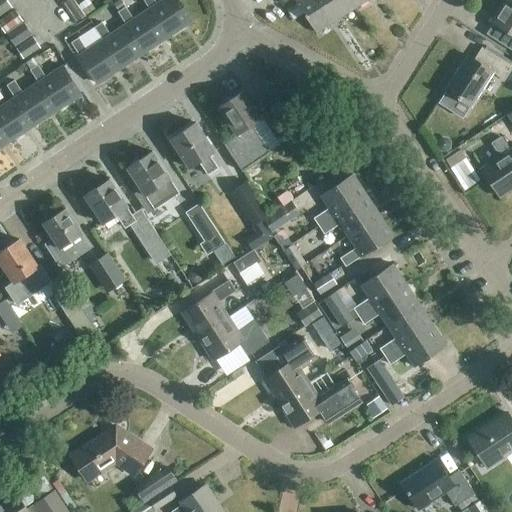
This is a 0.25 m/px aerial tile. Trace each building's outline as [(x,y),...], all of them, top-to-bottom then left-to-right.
[(0,0),(0,15),(10,9),(4,0),(0,0)] [(77,5),(73,0),(67,0),(63,3),(76,22),(84,16),(81,11),(77,5)] [(87,0),(84,0),(77,5),(81,11),(84,16),(94,9),(87,0)] [(119,0),(117,0),(112,4),(117,12),(122,9),(125,7),(119,0)] [(149,9),(168,37),(192,21),(177,0),(161,0),(156,4),(153,0),(142,0),(149,9)] [(335,20),(322,0),(294,0),(315,33),(335,20)] [(350,0),(322,0),(335,20),(355,7),(350,0)] [(489,21),(493,23),(486,34),(511,50),(511,1),(509,0),(507,0),(493,23),(490,20),(489,21)] [(149,9),(133,19),(125,7),(122,9),(117,12),(125,24),(126,24),(145,53),(168,37),(149,9)] [(8,28),(19,21),(14,14),(4,22),(8,28)] [(126,24),(125,24),(109,35),(101,23),(94,28),(102,40),(102,39),(121,68),(145,53),(126,24)] [(15,46),(30,36),(22,25),(7,35),(15,46)] [(102,39),(102,40),(86,50),(78,38),(71,43),(79,55),(78,55),(97,84),(121,68),(102,39)] [(23,59),(38,48),(31,39),(16,49),(23,59)] [(485,46),(483,48),(482,47),(474,59),(467,55),(445,90),(470,107),(492,73),(500,78),(509,65),(503,61),(505,58),(485,46)] [(38,82),(57,111),(80,95),(62,66),(45,77),(37,65),(30,70),(38,82)] [(38,82),(22,93),(14,81),(6,86),(14,98),(33,126),(57,111),(38,82)] [(241,171),(265,156),(246,128),(261,118),(243,91),(218,108),(233,131),(220,139),(241,171)] [(14,98),(0,107),(0,126),(10,141),(33,126),(14,98)] [(207,175),(217,168),(208,155),(214,151),(195,123),(170,139),(189,168),(198,161),(207,175)] [(0,126),(0,148),(10,141),(0,126)] [(499,197),(511,188),(511,148),(509,150),(500,137),(490,143),(499,157),(480,169),(499,197)] [(167,200),(177,193),(169,179),(170,179),(152,151),(127,168),(141,190),(135,194),(146,210),(149,211),(159,205),(160,201),(159,199),(165,195),(167,200)] [(318,226),(366,195),(352,174),(320,196),(329,208),(313,218),(318,226)] [(124,228),(129,225),(155,264),(170,255),(139,209),(131,215),(126,208),(127,207),(109,180),(84,196),(102,223),(116,214),(124,228)] [(268,216),(253,192),(246,183),(231,193),(254,226),(263,220),(268,216)] [(206,202),(224,230),(236,222),(218,194),(206,202)] [(379,215),(366,195),(318,226),(324,234),(339,224),(347,236),(379,215)] [(290,201),(268,216),(263,220),(270,231),(298,214),(290,201)] [(224,242),(218,233),(199,204),(186,213),(205,241),(198,246),(204,255),(224,242)] [(70,251),(75,248),(79,255),(89,248),(80,235),(81,234),(65,209),(43,224),(53,239),(45,245),(58,263),(63,265),(71,259),(72,254),(70,251)] [(379,215),(347,236),(355,248),(340,258),(345,267),(360,256),(360,257),(392,235),(379,215)] [(236,226),(224,230),(229,243),(241,238),(236,226)] [(37,284),(49,276),(41,264),(37,267),(19,240),(0,251),(0,261),(14,283),(29,273),(37,284)] [(305,263),(292,244),(281,251),(294,271),(305,263)] [(241,275),(261,261),(253,250),(233,263),(241,275)] [(111,289),(124,281),(107,254),(93,263),(111,289)] [(369,298),(353,309),(358,316),(406,285),(392,264),(360,286),(369,298)] [(319,294),(335,284),(329,274),(313,285),(319,294)] [(197,337),(228,316),(218,302),(235,291),(228,280),(211,292),(211,293),(182,313),(197,337)] [(98,334),(82,309),(64,282),(50,290),(68,318),(84,343),(98,334)] [(406,285),(358,316),(363,324),(379,314),(387,326),(419,305),(406,285)] [(358,316),(353,309),(340,289),(321,301),(339,328),(358,316)] [(82,290),(73,296),(82,309),(89,321),(98,315),(82,290)] [(321,316),(312,303),(295,314),(304,327),(321,316)] [(0,310),(9,326),(17,321),(7,304),(0,308),(0,310)] [(419,305),(387,326),(395,338),(379,349),(384,356),(432,325),(419,305)] [(228,316),(197,337),(213,361),(239,344),(247,356),(268,342),(254,320),(237,331),(228,316)] [(446,345),(432,325),(384,356),(390,364),(405,354),(414,367),(446,345)] [(348,351),(362,341),(354,328),(339,337),(348,351)] [(278,404),(309,383),(300,369),(316,359),(301,337),(281,350),(289,363),(263,380),(278,404)] [(365,340),(362,341),(348,351),(357,365),(365,360),(370,348),(365,340)] [(378,385),(387,379),(377,364),(368,370),(378,385)] [(391,405),(404,397),(390,377),(387,379),(378,385),(391,405)] [(309,383),(278,404),(294,428),(320,411),(328,423),(361,401),(347,379),(319,398),(309,383)] [(511,421),(507,413),(468,439),(486,467),(511,450),(511,421)] [(134,475),(151,450),(115,426),(70,456),(87,481),(120,459),(130,466),(127,470),(134,475)] [(455,507),(474,494),(459,470),(448,477),(436,459),(400,483),(418,510),(445,492),(455,507)] [(144,502),(156,494),(176,481),(167,467),(135,489),(144,502)] [(179,502),(181,504),(168,511),(222,511),(205,485),(179,502)] [(154,510),(176,496),(169,486),(148,500),(154,510)] [(67,511),(54,491),(34,505),(27,510),(15,493),(0,502),(0,511),(67,511)] [(151,511),(154,510),(147,501),(130,511),(151,511)]
